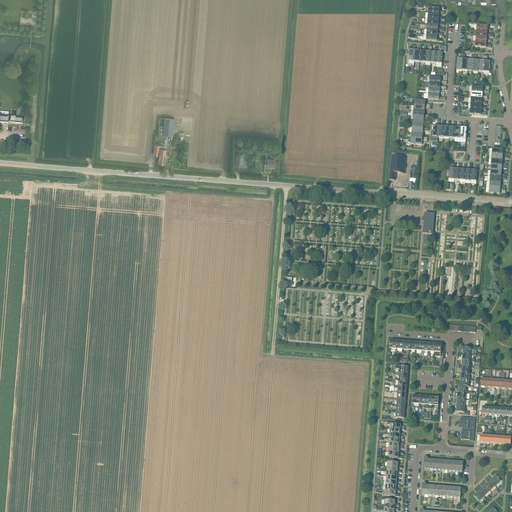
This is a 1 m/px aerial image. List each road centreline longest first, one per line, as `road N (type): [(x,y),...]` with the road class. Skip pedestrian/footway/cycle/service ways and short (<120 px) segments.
road 1 (unclassified): [(0,163),(511,202)]
road 2 (track): [(30,52),(38,54),(30,166)]
